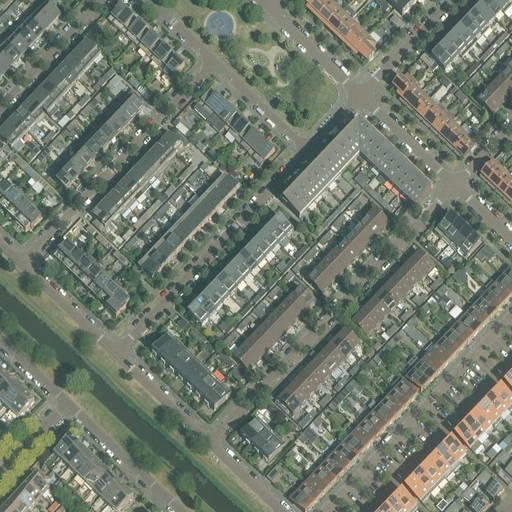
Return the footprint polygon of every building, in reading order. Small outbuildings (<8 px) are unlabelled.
[(18,9),(23,4),(19,0),(14,5),(18,9)] [(299,0),(311,11),(321,0),(299,0)] [(320,19),(333,5),(327,0),(321,0),(311,11),(320,19)] [(380,8),(385,4),(380,0),(378,0),(375,4),(380,8)] [(409,10),(399,0),(391,0),(388,4),(402,17),(409,10)] [(416,2),(413,0),(399,0),(409,10),(416,2)] [(504,16),(487,0),(486,0),(480,7),(494,20),(501,13),(504,16)] [(511,8),(502,0),(487,0),(504,16),(511,8)] [(511,7),(511,0),(502,0),(511,8),(511,7)] [(61,18),(47,4),(39,12),(40,14),(52,26),(61,18)] [(390,9),(385,4),(380,8),(385,13),(390,9)] [(13,14),(18,9),(14,5),(9,10),(13,14)] [(329,27),(342,14),(333,5),(320,19),(329,27)] [(121,33),(135,18),(122,6),(107,21),(121,33)] [(494,20),(480,7),(473,14),(490,30),(488,27),(494,20)] [(52,26),(40,14),(39,12),(30,21),(40,30),(44,35),(44,34),(44,35),(52,26)] [(337,36),(351,22),(342,14),(329,27),(337,36)] [(490,30),(473,14),(466,22),(483,38),(490,30)] [(404,26),(394,17),(390,22),(399,31),(404,26)] [(134,45),(148,29),(135,18),(121,33),(134,45)] [(44,35),(40,30),(30,21),(22,29),(36,42),(44,35)] [(346,44),(359,30),(351,22),(337,36),(346,44)] [(483,38),(466,22),(459,29),(476,45),(483,38)] [(36,42),(22,29),(14,37),(28,50),(28,51),(36,42)] [(146,57),(160,42),(153,35),(154,34),(148,29),(134,45),(146,57)] [(476,45),(459,29),(452,36),(469,53),(476,45)] [(355,52),(368,39),(359,30),(346,44),(355,52)] [(503,43),(509,37),(505,34),(500,40),(503,43)] [(469,53),(452,36),(445,44),(458,56),(462,60),(469,53)] [(28,50),(14,37),(6,45),(20,58),(20,59),(28,50)] [(371,52),(377,47),(368,39),(355,52),(367,64),(375,56),(371,52)] [(498,49),(503,43),(500,40),(494,46),(498,49)] [(158,70),(172,54),(160,42),(146,57),(158,70)] [(101,56),(87,43),(79,51),(79,52),(84,56),(93,65),(101,56)] [(458,56),(445,44),(438,51),(443,56),(452,65),(459,57),(462,60),(458,56)] [(20,58),(6,45),(0,50),(0,54),(2,56),(12,66),(12,67),(20,58)] [(504,54),(509,49),(505,45),(500,50),(504,54)] [(495,52),(491,49),(486,54),(489,58),(495,52)] [(504,54),(500,50),(496,55),(500,59),(504,54)] [(452,65),(443,56),(438,51),(431,59),(445,72),(452,65)] [(93,65),(84,56),(79,52),(71,60),(85,73),(93,65)] [(12,66),(2,56),(0,54),(0,71),(4,75),(12,66)] [(170,82),(185,67),(172,54),(158,70),(170,82)] [(484,63),(489,58),(486,54),(480,60),(484,63)] [(434,65),(425,56),(424,56),(420,60),(429,69),(434,65)] [(85,73),(71,60),(63,68),(64,69),(78,82),(85,73)] [(490,69),(494,64),(490,61),(486,66),(490,69)] [(475,72),(481,67),(477,63),(472,69),(475,72)] [(433,73),(438,68),(434,65),(429,69),(433,73)] [(490,69),(486,66),(481,71),(485,74),(490,69)] [(78,82),(64,69),(56,77),(70,90),(78,82)] [(469,78),(475,72),(472,69),(466,75),(469,78)] [(109,80),(115,75),(111,71),(105,76),(109,80)] [(511,76),(506,71),(499,78),(511,90),(511,76)] [(399,101),(417,83),(408,75),(402,82),(401,80),(393,89),(398,94),(397,95),(400,99),(399,101)] [(479,80),(475,76),(471,81),(475,85),(479,80)] [(70,90),(56,77),(48,85),(48,86),(62,99),(70,90)] [(443,86),(447,82),(443,78),(439,82),(443,86)] [(511,97),(511,90),(499,78),(492,86),(508,102),(511,97)] [(140,86),(133,79),(128,84),(135,91),(140,86)] [(102,89),(106,84),(102,80),(98,85),(102,89)] [(459,89),(465,83),(462,80),(456,86),(459,89)] [(475,85),(471,81),(466,86),(470,90),(475,85)] [(447,90),(451,85),(447,82),(443,86),(447,90)] [(407,109),(421,94),(413,87),(417,83),(399,101),(407,109)] [(97,94),(102,89),(98,85),(93,90),(97,94)] [(62,99),(48,86),(40,94),(41,94),(55,107),(62,99)] [(508,102),(492,86),(484,94),(500,110),(508,102)] [(139,106),(142,102),(131,92),(120,103),(136,118),(143,111),(139,106)] [(210,119),(225,103),(211,92),(194,110),(206,123),(210,119)] [(459,101),(463,96),(459,93),(455,97),(459,101)] [(55,107),(41,94),(30,105),(40,114),(44,118),(46,115),(47,116),(55,107)] [(415,116),(428,101),(421,94),(407,109),(415,116)] [(500,110),(484,94),(476,102),(492,118),(500,110)] [(86,105),(91,100),(87,96),(82,101),(86,105)] [(153,108),(159,102),(153,96),(147,102),(153,108)] [(463,105),(467,100),(463,96),(459,101),(463,105)] [(81,110),(86,105),(82,101),(77,106),(81,110)] [(423,123),(436,109),(428,101),(415,116),(423,123)] [(136,118),(120,103),(113,111),(129,126),(129,125),(136,118)] [(224,130),(238,115),(225,103),(210,119),(224,130)] [(44,118),(40,114),(30,105),(30,104),(22,112),(36,126),(44,118)] [(430,131),(447,113),(440,106),(436,109),(423,123),(430,131)] [(474,116),(479,111),(475,108),(470,112),(474,116)] [(129,126),(113,111),(106,118),(122,133),(122,132),(129,126)] [(478,120),(483,115),(479,111),(474,116),(478,120)] [(36,126),(22,112),(14,120),(27,134),(36,126)] [(70,122),(75,117),(71,113),(66,118),(70,122)] [(438,138),(452,124),(455,120),(447,113),(430,131),(438,138)] [(236,143),(250,128),(243,120),(238,115),(224,130),(236,143)] [(70,122),(66,118),(61,123),(65,127),(70,122)] [(122,133),(106,118),(109,121),(102,128),(115,140),(122,133)] [(27,134),(14,120),(13,120),(6,128),(20,142),(27,134)] [(490,131),(494,127),(490,123),(486,127),(490,131)] [(446,146),(460,131),(452,124),(438,138),(446,146)] [(299,220),(327,191),(341,177),(359,157),(415,210),(431,193),(358,125),(283,204),(299,220)] [(20,142),(6,128),(5,128),(0,133),(0,139),(11,150),(20,142)] [(115,140),(102,128),(95,135),(108,148),(108,147),(114,141),(115,140)] [(248,155),(262,140),(250,128),(236,143),(248,155)] [(454,153),(468,139),(460,131),(446,146),(454,153)] [(108,148),(95,135),(92,132),(85,140),(101,155),(108,148)] [(193,137),(189,132),(185,137),(190,140),(193,137)] [(56,136),(52,133),(48,137),(52,141),(56,136)] [(462,161),(480,142),(472,134),(468,139),(454,153),(462,161)] [(183,148),(170,136),(162,143),(176,156),(178,158),(185,151),(183,148)] [(52,141),(48,137),(43,143),(47,146),(52,141)] [(101,155),(85,140),(78,147),(94,162),(101,155)] [(264,164),(275,153),(262,140),(248,155),(260,168),(264,164)] [(176,156),(162,143),(156,151),(168,163),(176,156)] [(203,147),(200,144),(195,148),(201,153),(205,149),(203,147)] [(94,162),(78,147),(71,154),(71,155),(87,170),(94,162)] [(11,153),(6,148),(1,153),(2,152),(8,157),(11,153)] [(36,158),(41,153),(36,149),(32,154),(36,158)] [(155,151),(149,158),(164,173),(171,166),(168,163),(156,151),(155,150),(155,151)] [(36,158),(32,154),(27,159),(31,163),(36,158)] [(87,170),(71,155),(64,162),(80,177),(86,170),(87,171),(87,170)] [(149,158),(148,158),(142,166),(141,165),(154,178),(157,181),(164,173),(149,158)] [(23,165),(18,159),(14,163),(20,168),(23,165)] [(80,177),(64,162),(57,170),(73,185),(79,177),(80,178),(80,177)] [(487,185),(501,171),(493,163),(479,177),(487,185)] [(204,173),(209,168),(205,164),(200,169),(204,173)] [(29,170),(23,165),(20,168),(25,173),(29,170)] [(154,178),(141,165),(141,166),(135,173),(134,173),(147,185),(154,178)] [(73,185),(57,170),(49,177),(65,193),(73,185)] [(495,193),(509,178),(501,171),(487,185),(495,193)] [(134,173),(128,180),(140,193),(147,185),(134,173)] [(196,181),(201,176),(197,173),(192,178),(196,181)] [(357,185),(364,178),(361,174),(354,182),(357,185)] [(503,200),(511,190),(511,175),(509,178),(495,193),(503,200)] [(41,181),(40,180),(35,176),(31,180),(37,185),(41,181)] [(239,190),(224,176),(216,185),(231,199),(239,190)] [(191,186),(196,181),(192,178),(187,183),(191,186)] [(369,182),(364,178),(357,185),(362,190),(369,182)] [(140,193),(128,180),(127,180),(126,181),(121,188),(133,200),(140,193)] [(46,186),(41,181),(37,185),(42,190),(46,186)] [(0,206),(13,192),(5,184),(0,188),(0,206)] [(231,199),(216,185),(209,193),(223,207),(231,199)] [(133,200),(121,188),(113,195),(126,208),(133,200)] [(56,195),(49,189),(46,193),(52,199),(56,195)] [(181,197),(185,193),(181,189),(177,194),(180,198),(181,197)] [(371,198),(375,194),(370,189),(366,193),(371,198)] [(511,208),(511,206),(511,190),(503,200),(511,208)] [(354,200),(359,194),(356,191),(351,197),(354,200)] [(0,208),(7,216),(22,201),(13,192),(0,206),(0,208)] [(223,207),(209,193),(201,201),(215,215),(223,207)] [(176,203),(180,198),(177,194),(172,199),(176,203)] [(380,199),(375,194),(371,198),(376,203),(380,199)] [(126,208),(113,195),(113,196),(111,197),(106,202),(119,215),(122,218),(129,210),(126,208)] [(16,224),(31,209),(22,201),(7,216),(16,224)] [(215,215),(201,201),(193,210),(207,223),(215,215)] [(356,210),(361,205),(357,201),(352,206),(356,210)] [(119,215),(106,202),(106,203),(99,210),(112,222),(119,215)] [(385,211),(389,207),(383,202),(380,206),(385,211)] [(165,214),(170,210),(166,206),(161,211),(165,214)] [(351,215),(356,210),(352,206),(347,211),(351,215)] [(394,212),(389,207),(385,211),(390,216),(394,212)] [(31,229),(40,220),(41,219),(31,209),(16,224),(25,233),(30,228),(31,229)] [(112,222),(99,210),(92,218),(96,221),(92,226),(101,234),(112,222)] [(207,223),(193,210),(185,218),(199,232),(207,223)] [(165,214),(161,211),(156,216),(160,219),(165,214)] [(389,226),(373,211),(366,219),(382,234),(389,226)] [(332,222),(338,217),(335,214),(330,219),(332,222)] [(442,240),(458,223),(450,216),(434,233),(442,240)] [(341,225),(346,220),(342,217),(337,221),(341,225)] [(199,232),(185,218),(177,226),(191,240),(199,232)] [(293,231),(279,218),(272,226),(286,239),(293,231)] [(382,234),(366,219),(358,226),(374,242),(382,234)] [(336,230),(341,225),(337,221),(333,226),(336,230)] [(149,231),(154,226),(150,222),(145,227),(149,231)] [(449,247),(465,230),(458,223),(442,240),(449,247)] [(191,240),(177,226),(169,234),(184,248),(191,240)] [(286,239),(272,226),(265,233),(279,246),(286,239)] [(374,242),(358,226),(351,234),(367,250),(374,242)] [(144,236),(149,231),(145,227),(140,232),(144,236)] [(95,233),(89,228),(86,231),(92,237),(95,233)] [(318,238),(324,231),(321,228),(315,235),(318,238)] [(456,254),(472,237),(465,230),(449,247),(456,254)] [(279,246),(265,233),(258,240),(272,254),(279,246)] [(184,248),(169,234),(161,243),(176,257),(184,248)] [(328,242),(332,237),(329,234),(324,239),(328,242)] [(367,250),(351,234),(343,242),(359,257),(367,250)] [(101,246),(104,242),(99,237),(95,240),(101,246)] [(464,262),(480,245),(472,237),(456,254),(464,262)] [(133,248),(138,243),(134,239),(129,244),(133,248)] [(328,242),(324,239),(319,244),(323,247),(328,242)] [(272,254),(258,240),(251,248),(265,261),(272,254)] [(110,247),(104,242),(101,246),(106,251),(110,247)] [(359,257),(343,242),(336,250),(352,265),(359,257)] [(62,268),(77,253),(67,243),(57,254),(58,255),(53,260),(62,268)] [(176,257),(161,243),(153,251),(168,265),(176,257)] [(129,252),(133,248),(129,244),(125,249),(129,252)] [(433,249),(429,245),(425,249),(429,253),(433,249)] [(303,256),(309,250),(306,246),(300,252),(303,256)] [(265,261),(251,248),(244,255),(258,269),(265,261)] [(313,258),(318,253),(314,249),(309,254),(313,258)] [(438,253),(433,249),(429,253),(434,258),(438,253)] [(352,265),(336,250),(328,258),(344,273),(352,265)] [(168,265),(153,251),(146,259),(160,273),(168,265)] [(298,262),(303,256),(300,252),(294,258),(298,262)] [(484,260),(487,257),(482,252),(479,255),(484,260)] [(71,276),(86,261),(77,253),(62,268),(71,276)] [(122,258),(116,253),(113,257),(118,262),(122,258)] [(434,268),(418,253),(410,261),(426,277),(434,268)] [(313,258),(309,254),(304,259),(308,263),(313,258)] [(258,269),(244,255),(237,263),(251,276),(258,269)] [(484,260),(479,255),(476,258),(481,263),(484,260)] [(127,263),(122,258),(118,262),(123,267),(127,263)] [(344,273),(328,258),(321,266),(337,281),(344,273)] [(160,273),(146,259),(138,268),(152,282),(160,273)] [(448,263),(444,259),(439,263),(444,267),(448,263)] [(80,285),(94,270),(86,261),(71,276),(80,285)] [(289,270),(295,264),(292,261),(286,267),(289,270)] [(426,277),(410,261),(403,269),(419,284),(426,277)] [(251,276),(237,263),(230,270),(244,283),(251,276)] [(453,267),(448,263),(444,267),(448,272),(453,267)] [(337,281),(321,266),(313,273),(330,289),(337,281)] [(284,276),(289,270),(286,267),(280,273),(284,276)] [(296,276),(300,271),(297,267),(292,272),(296,276)] [(472,272),(467,267),(464,270),(469,276),(472,272)] [(511,270),(509,268),(507,270),(501,276),(503,278),(511,286),(511,270)] [(419,284),(403,269),(395,277),(411,292),(419,284)] [(88,293),(103,278),(94,270),(80,285),(88,293)] [(136,279),(139,275),(134,270),(130,274),(136,279)] [(244,283),(230,270),(223,277),(237,291),(244,283)] [(330,289),(313,273),(306,281),(322,297),(330,289)] [(459,281),(462,278),(457,273),(454,276),(459,281)] [(141,285),(145,281),(139,275),(136,279),(141,285)] [(289,283),(293,278),(290,275),(285,280),(289,283)] [(275,285),(281,279),(278,276),(272,282),(275,285)] [(459,281),(454,276),(451,279),(456,284),(459,281)] [(237,291),(223,277),(216,285),(230,298),(237,291)] [(411,292),(395,277),(388,285),(404,300),(411,292)] [(97,301),(112,286),(103,278),(88,293),(97,301)] [(511,286),(503,278),(496,286),(510,300),(511,299),(511,298),(511,286)] [(438,288),(443,283),(439,279),(434,284),(438,288)] [(270,291),(275,285),(272,282),(266,288),(270,291)] [(510,300),(496,286),(492,283),(485,290),(486,292),(503,308),(504,306),(509,301),(510,300)] [(438,288),(434,284),(430,289),(434,293),(438,288)] [(230,298),(216,285),(209,292),(223,306),(230,298)] [(404,300),(388,285),(380,292),(396,308),(404,300)] [(106,310),(120,294),(112,286),(97,301),(106,310)] [(276,296),(281,291),(277,288),(272,293),(276,296)] [(315,303),(299,288),(292,296),(308,312),(315,303)] [(450,302),(444,297),(447,293),(442,288),(436,295),(441,300),(440,301),(446,306),(450,302)] [(261,300),(267,294),(263,291),(258,297),(261,300)] [(223,306),(209,292),(202,300),(216,313),(223,306)] [(396,308),(380,292),(373,300),(389,316),(396,308)] [(503,308),(486,292),(479,300),(481,302),(495,315),(497,314),(499,312),(502,309),(503,308)] [(271,301),(276,296),(272,293),(268,298),(271,301)] [(125,308),(129,303),(120,294),(106,310),(116,319),(126,309),(125,308)] [(423,304),(428,299),(424,295),(420,300),(423,304)] [(308,312),(292,296),(284,304),(300,319),(308,312)] [(261,300),(258,297),(252,303),(256,306),(261,300)] [(216,313),(202,300),(195,307),(209,320),(216,313)] [(389,316),(373,300),(366,308),(382,323),(389,316)] [(419,309),(423,304),(420,300),(415,305),(419,309)] [(495,315),(481,302),(474,310),(488,323),(489,322),(494,317),(495,315)] [(266,307),(262,303),(257,308),(261,312),(266,307)] [(300,319),(284,304),(277,312),(293,327),(300,319)] [(432,309),(427,304),(424,307),(429,312),(432,309)] [(247,315),(253,309),(249,306),(244,311),(247,315)] [(209,320),(195,307),(187,315),(201,328),(209,320)] [(429,312),(424,307),(421,310),(426,315),(429,312)] [(261,312),(257,308),(253,313),(256,317),(261,312)] [(382,323),(366,308),(358,316),(374,331),(382,323)] [(481,331),(466,317),(456,308),(448,316),(459,325),(473,339),(474,338),(479,332),(481,331)] [(488,323),(474,310),(466,317),(481,331),(482,330),(487,325),(488,323)] [(242,321),(247,315),(244,311),(238,317),(242,321)] [(413,314),(409,311),(405,316),(408,319),(413,314)] [(261,312),(256,317),(261,321),(266,316),(261,312)] [(293,327),(277,312),(269,320),(285,335),(293,327)] [(374,331),(358,316),(350,324),(366,339),(374,331)] [(408,319),(405,316),(400,321),(404,324),(408,319)] [(246,328),(251,323),(247,319),(243,324),(246,328)] [(191,329),(182,320),(178,325),(187,333),(191,329)] [(233,329),(239,324),(235,320),(230,326),(233,329)] [(285,335),(269,320),(262,327),(278,343),(285,335)] [(417,325),(412,320),(409,323),(414,328),(417,325)] [(414,328),(409,323),(402,331),(407,336),(414,328)] [(242,333),(246,328),(243,324),(238,329),(242,333)] [(473,339),(459,325),(451,333),(466,347),(467,346),(472,340),(473,339)] [(228,335),(233,329),(230,326),(224,332),(228,335)] [(394,335),(398,330),(394,326),(390,331),(394,335)] [(278,343),(262,327),(254,335),(271,351),(278,343)] [(200,337),(194,331),(190,335),(196,341),(200,337)] [(360,346),(344,331),(336,339),(352,354),(360,346)] [(389,340),(394,335),(390,331),(385,336),(389,340)] [(466,347),(451,333),(444,341),(458,355),(459,353),(464,348),(466,347)] [(160,361),(178,343),(168,334),(151,353),(160,361)] [(232,343),(236,338),(232,335),(228,340),(232,343)] [(271,351),(254,335),(247,343),(263,358),(271,351)] [(206,343),(200,337),(196,341),(203,347),(206,343)] [(400,343),(394,338),(391,342),(397,347),(400,343)] [(216,348),(221,342),(218,339),(212,345),(216,348)] [(352,354),(336,339),(329,347),(345,362),(352,354)] [(232,343),(228,340),(223,345),(227,348),(232,343)] [(458,355),(444,341),(436,349),(451,363),(452,361),(457,356),(458,355)] [(169,370),(186,351),(178,343),(160,361),(169,370)] [(263,358),(247,343),(240,351),(256,366),(263,358)] [(376,353),(381,348),(377,344),(373,349),(376,353)] [(215,351),(209,345),(205,349),(211,355),(215,351)] [(380,353),(377,356),(383,361),(385,359),(386,358),(388,355),(386,353),(390,349),(387,346),(380,353)] [(345,362),(329,347),(321,354),(338,370),(345,362)] [(451,363),(436,349),(429,357),(443,370),(445,369),(449,364),(451,363)] [(177,378),(195,360),(186,351),(169,370),(177,378)] [(256,366),(240,351),(232,359),(248,374),(256,366)] [(369,360),(374,355),(370,351),(365,357),(369,360)] [(224,363),(228,360),(222,353),(218,357),(224,363)] [(338,370),(321,354),(314,362),(330,377),(338,370)] [(383,361),(377,356),(372,361),(378,366),(383,361)] [(443,370),(429,357),(421,364),(436,378),(437,377),(442,372),(443,370)] [(436,378),(421,364),(414,358),(407,366),(414,372),(428,386),(432,383),(432,382),(435,379),(436,378)] [(186,386),(204,368),(195,360),(177,378),(186,386)] [(234,366),(228,360),(224,363),(231,370),(234,366)] [(330,377),(314,362),(307,370),(323,385),(330,377)] [(357,373),(362,368),(358,365),(353,369),(357,373)] [(195,394),(212,376),(204,368),(186,386),(195,394)] [(357,373),(353,369),(348,375),(352,378),(357,373)] [(244,379),(235,370),(230,375),(239,383),(244,379)] [(323,385),(307,370),(299,378),(315,393),(323,385)] [(369,376),(363,371),(361,374),(366,379),(369,376)] [(428,386),(414,372),(406,380),(421,394),(422,393),(427,387),(428,386)] [(0,392),(10,381),(3,374),(0,376),(0,392)] [(366,379),(361,374),(358,377),(363,382),(366,379)] [(204,403),(221,384),(212,376),(195,394),(204,403)] [(315,393),(299,378),(292,386),(308,401),(315,393)] [(342,389),(347,384),(343,380),(338,385),(342,389)] [(417,397),(399,380),(391,388),(395,392),(410,406),(411,404),(417,397)] [(0,408),(18,389),(10,381),(0,392),(0,408)] [(351,394),(358,387),(353,382),(346,389),(351,394)] [(214,413),(231,394),(221,384),(204,403),(214,413)] [(342,389),(338,385),(333,390),(337,394),(342,389)] [(308,401),(292,386),(284,393),(300,409),(308,401)] [(0,423),(26,396),(18,389),(0,408),(0,423)] [(351,394),(346,389),(343,392),(348,398),(351,394)] [(511,409),(511,399),(509,397),(501,389),(494,396),(493,397),(507,411),(509,413),(511,409)] [(410,406),(395,392),(388,400),(402,413),(403,412),(408,407),(410,406)] [(300,409),(284,393),(277,402),(293,417),(300,409)] [(0,423),(8,432),(34,404),(26,396),(0,423)] [(327,405),(332,400),(328,396),(323,401),(327,405)] [(507,411),(493,397),(491,398),(486,404),(485,405),(500,419),(507,411)] [(402,413),(388,400),(380,408),(395,421),(396,420),(401,415),(402,413)] [(322,409),(327,405),(323,401),(319,406),(322,409)] [(339,407),(334,402),(331,405),(336,410),(339,407)] [(336,410),(331,405),(328,408),(333,413),(336,410)] [(502,421),(500,419),(485,405),(484,406),(479,411),(478,413),(492,426),(494,428),(502,421)] [(278,418),(282,415),(272,406),(268,411),(277,419),(278,418)] [(395,421),(380,408),(373,415),(387,429),(388,428),(393,423),(395,421)] [(312,420),(317,415),(313,411),(308,416),(312,420)] [(492,426),(478,413),(476,414),(471,419),(470,421),(485,434),(492,426)] [(288,421),(282,415),(278,418),(284,425),(288,421)] [(387,429),(373,415),(365,423),(380,437),(381,436),(386,430),(387,429)] [(308,425),(312,420),(308,416),(304,421),(308,425)] [(319,418),(316,421),(321,426),(324,423),(319,418)] [(251,447),(268,429),(257,419),(240,437),(251,447)] [(318,429),(321,426),(316,421),(313,424),(318,429)] [(485,434),(470,421),(469,422),(464,427),(463,428),(477,442),(485,434)] [(297,429),(290,423),(287,427),(293,433),(297,429)] [(380,437),(365,423),(358,431),(372,445),(374,444),(379,438),(380,437)] [(477,442),(463,428),(462,430),(455,436),(469,450),(477,442)] [(259,456),(277,437),(268,429),(251,447),(259,456)] [(372,445),(358,431),(351,439),(365,453),(366,451),(371,446),(372,445)] [(307,442),(310,439),(304,434),(301,437),(307,442)] [(268,464),(286,446),(277,437),(259,456),(268,464)] [(301,437),(298,440),(304,445),(307,442),(301,437)] [(52,473),(78,446),(70,438),(44,466),(52,473)] [(365,453),(351,439),(343,447),(357,460),(359,459),(364,454),(365,453)] [(511,444),(506,439),(503,443),(508,448),(511,444)] [(467,457),(451,441),(444,448),(443,449),(459,465),(467,457)] [(60,481),(86,453),(78,446),(52,473),(60,481)] [(357,460),(343,447),(336,455),(350,468),(351,467),(356,462),(357,460)] [(459,465),(443,449),(442,451),(437,456),(436,457),(452,473),(460,465),(459,465)] [(494,458),(497,455),(492,450),(489,453),(494,458)] [(294,460),(297,457),(291,451),(288,454),(294,460)] [(511,460),(506,455),(504,452),(488,468),(491,471),(498,463),(506,469),(497,476),(509,488),(511,483),(511,460)] [(68,488),(94,461),(86,453),(60,481),(68,488)] [(494,458),(489,453),(486,456),(491,461),(494,458)] [(294,460),(288,454),(285,458),(291,463),(294,460)] [(350,468),(336,455),(328,462),(343,476),(344,475),(349,470),(350,468)] [(452,473),(436,457),(434,458),(429,464),(428,465),(445,481),(452,473)] [(75,496),(102,468),(94,461),(68,488),(75,496)] [(343,476),(328,462),(321,470),(335,484),(336,483),(341,477),(343,476)] [(445,481),(428,465),(424,469),(422,471),(421,473),(437,488),(445,481)] [(286,476),(277,467),(274,470),(279,475),(283,479),(286,476)] [(83,503),(109,476),(102,468),(75,496),(83,503)] [(281,479),(278,476),(279,475),(274,470),(266,478),(274,486),(281,479)] [(335,484),(321,470),(313,478),(328,492),(329,491),(334,485),(335,484)] [(437,488),(421,473),(419,474),(414,479),(413,480),(430,496),(437,488)] [(504,492),(497,484),(484,473),(469,488),(472,491),(479,484),(488,491),(485,495),(493,503),(504,492)] [(474,479),(469,474),(466,477),(471,482),(474,479)] [(49,490),(42,484),(34,476),(27,483),(42,498),(49,490)] [(91,511),(117,483),(109,476),(83,503),(91,511)] [(328,492),(313,478),(306,486),(320,500),(321,498),(326,493),(328,492)] [(430,496),(413,480),(412,482),(407,487),(405,489),(422,504),(430,496)] [(42,498),(27,483),(20,491),(35,505),(42,498)] [(92,511),(104,511),(125,491),(117,483),(91,511),(92,511)] [(320,500),(306,486),(304,484),(296,492),(313,507),(314,506),(316,504),(319,501),(320,500)] [(485,511),(489,508),(472,491),(469,488),(464,493),(461,497),(458,500),(454,504),(457,507),(464,500),(473,506),(469,511),(471,511),(485,511)] [(464,493),(462,492),(459,488),(456,492),(461,497),(464,493)] [(28,511),(35,505),(20,491),(13,498),(27,511),(28,511)] [(120,511),(133,498),(125,491),(104,511),(120,511)] [(313,507),(296,492),(288,500),(301,511),(308,511),(311,509),(313,507)] [(461,497),(456,492),(453,495),(458,500),(461,497)] [(418,509),(401,493),(400,495),(395,500),(393,502),(404,511),(414,511),(417,509),(418,509)] [(27,511),(13,498),(6,506),(12,511),(27,511)] [(404,511),(393,502),(392,503),(387,508),(386,509),(388,511),(404,511)] [(447,507),(442,502),(439,505),(444,510),(447,507)] [(60,506),(56,503),(52,507),(56,511),(60,506)]
